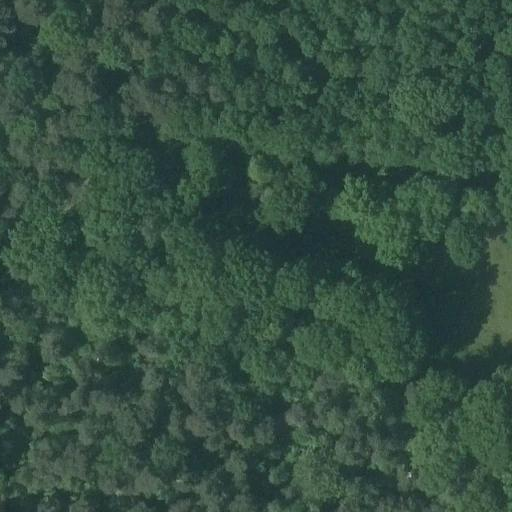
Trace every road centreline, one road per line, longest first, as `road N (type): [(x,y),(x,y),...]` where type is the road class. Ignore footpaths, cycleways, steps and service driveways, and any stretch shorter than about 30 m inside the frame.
road 1 (unclassified): [(0,228),(153,136),(189,129),(415,168),(511,170)]
road 2 (track): [(153,136),(75,0)]
